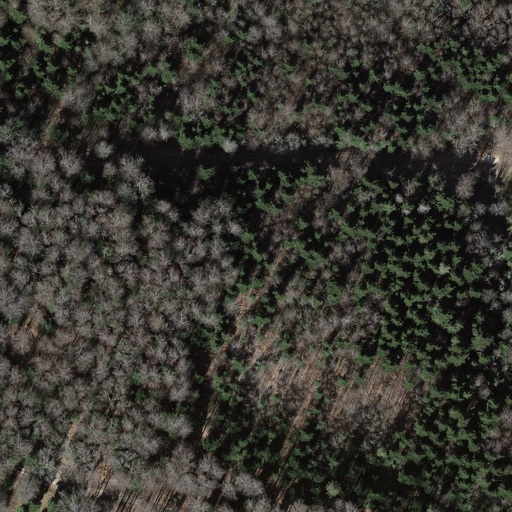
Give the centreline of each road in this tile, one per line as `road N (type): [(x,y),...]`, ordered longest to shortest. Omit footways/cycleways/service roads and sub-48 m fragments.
road 1 (track): [(511,160),(0,151)]
road 2 (track): [(185,511),(46,480),(0,461)]
